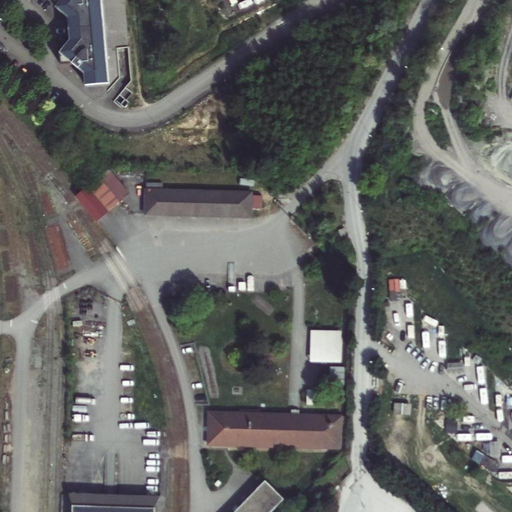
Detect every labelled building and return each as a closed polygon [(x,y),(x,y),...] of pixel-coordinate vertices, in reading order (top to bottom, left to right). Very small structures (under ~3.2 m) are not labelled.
[(86,74),(87,86),(109,84),(101,0),(56,0),(57,8),(69,18),(70,30),(71,42),(61,54),(62,65),(74,64),(86,74)] [(202,0),(217,30),(282,0),(202,0)] [(228,159),(228,134),(107,131),(107,156),(228,159)] [(74,198),(96,222),(129,192),(107,168),(74,198)] [(253,191),(162,189),(162,183),(144,182),(144,216),(252,218),(252,210),(261,210),(261,196),(253,195),(253,191)] [(344,228),(338,230),(341,239),(347,237),(344,228)] [(400,278),(387,279),(389,301),(401,300),(400,278)] [(462,363),(446,364),(447,374),(463,374),(462,363)] [(411,404),(394,403),(393,415),(411,417),(411,404)] [(343,415),(207,410),(206,446),(342,451),(343,415)] [(461,423),(443,417),(439,431),(457,437),(461,423)] [(265,480),(233,511),(270,511),(284,499),(265,480)] [(69,486),(75,500),(156,501),(162,488),(69,486)] [(75,511),(155,511),(156,501),(75,500),(75,511)]
